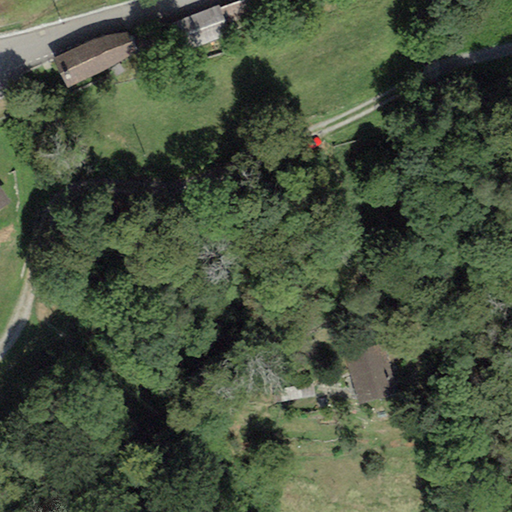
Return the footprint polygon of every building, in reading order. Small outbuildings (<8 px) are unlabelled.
[(240,0),(219,8),(218,5),(169,22),(180,51),(230,33),(229,32),(263,20),(255,0),(240,0)] [(279,0),(265,0),(263,1),(267,13),(282,8),(279,0)] [(62,73),(69,87),(108,68),(137,51),(127,32),(108,34),(94,39),(54,58),(62,73)] [(0,188),(0,208),(10,202),(0,188)] [(381,344),(343,356),(358,404),(397,392),(381,344)]
